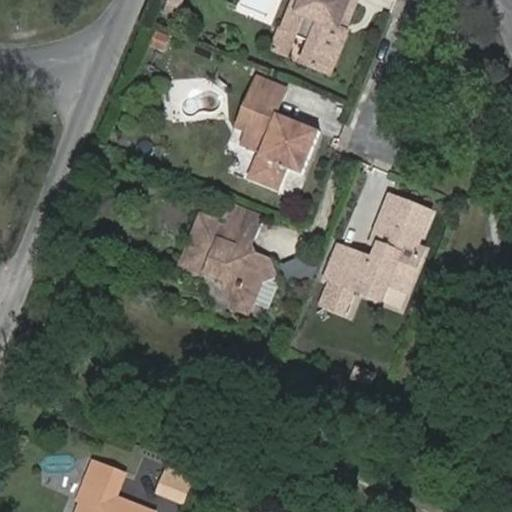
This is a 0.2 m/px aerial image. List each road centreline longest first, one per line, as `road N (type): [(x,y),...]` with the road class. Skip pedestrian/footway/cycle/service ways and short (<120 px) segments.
road 1 (unclassified): [(0,368),(141,0)]
road 2 (unknown): [(447,0),(378,136)]
